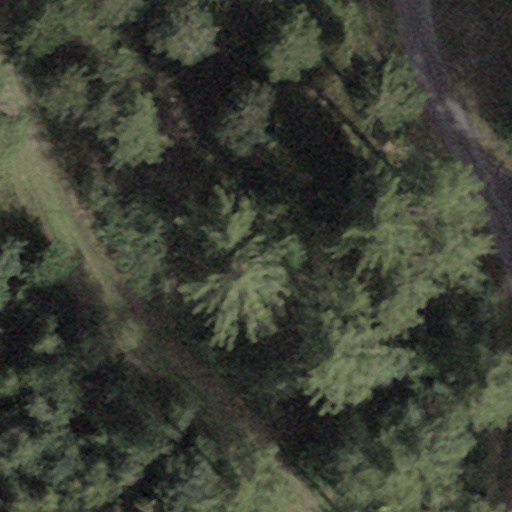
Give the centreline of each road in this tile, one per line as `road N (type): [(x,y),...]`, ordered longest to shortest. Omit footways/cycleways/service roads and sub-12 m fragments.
road 1 (track): [(293,511),(133,334),(48,185),(0,54)]
road 2 (track): [(417,0),(430,48),(511,218)]
